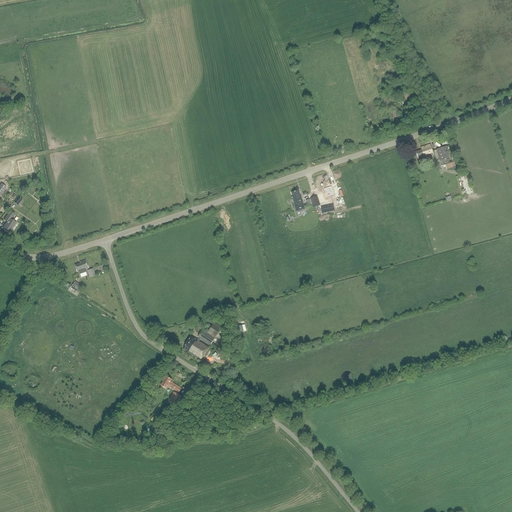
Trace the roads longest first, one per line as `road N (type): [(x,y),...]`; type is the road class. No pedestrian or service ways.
road 1 (tertiary): [(511,98),(104,239)]
road 2 (unclassified): [(357,511),(274,419),(149,341),(129,313),(104,239)]
